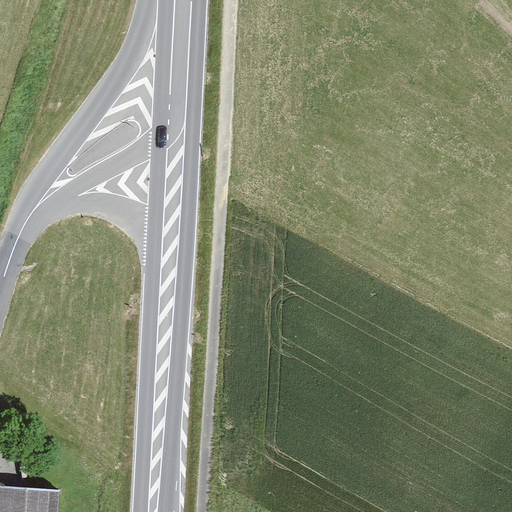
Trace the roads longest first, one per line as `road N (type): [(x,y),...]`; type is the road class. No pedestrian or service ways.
road 1 (unclassified): [(202,511),(232,0)]
road 2 (primary): [(170,243),(152,511)]
road 3 (tertiary): [(156,0),(126,66),(57,159),(21,230)]
road 4 (primary): [(184,0),(177,129)]
road 5 (tertiary): [(77,196),(177,129)]
